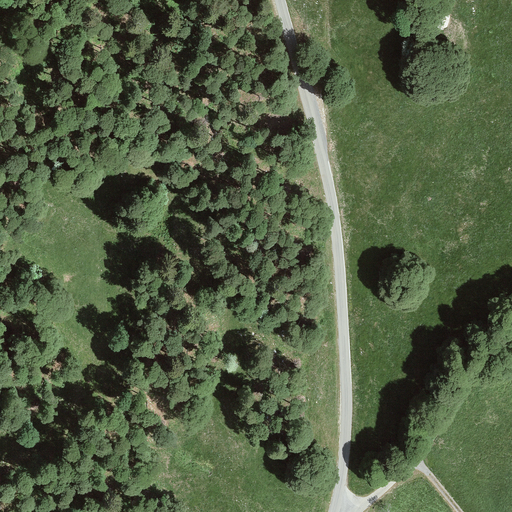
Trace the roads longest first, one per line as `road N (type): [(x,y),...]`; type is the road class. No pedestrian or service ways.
road 1 (tertiary): [(283,0),(332,188),(347,412),(335,511)]
road 2 (track): [(511,328),(414,462),(356,508),(336,510)]
